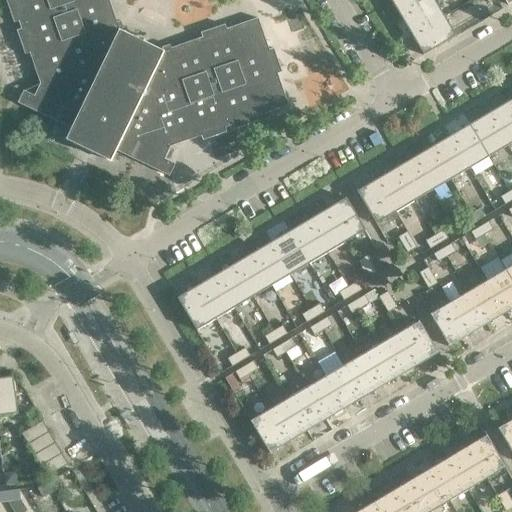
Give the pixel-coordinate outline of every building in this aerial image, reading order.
[(5,0),(6,0),(13,23),(18,21),(21,30),(17,32),(25,54),(29,53),(40,85),(34,97),(23,91),(18,103),(70,129),(65,140),(111,163),(116,151),(169,177),(175,165),(164,159),(169,147),(201,136),(203,141),(209,139),(226,133),(224,128),(233,125),(235,130),(257,122),(256,117),(288,106),(277,74),(281,72),(274,49),(269,51),(258,19),(225,30),(224,25),(201,33),(203,38),(163,52),(119,30),(108,0),(5,0)] [(430,0),(390,0),(401,18),(430,0)] [(444,17),(434,0),(430,0),(401,18),(412,36),(444,17)] [(456,36),(444,17),(412,36),(423,56),(456,36)] [(511,143),(511,111),(507,103),(488,114),(507,146),(511,143)] [(507,146),(488,114),(470,125),(489,157),(507,146)] [(489,157),(470,125),(451,136),(470,168),(489,157)] [(470,168),(451,136),(432,147),(451,180),(470,168)] [(451,180),(432,147),(413,158),(433,191),(451,180)] [(433,191),(413,158),(395,169),(414,202),(433,191)] [(414,202),(395,169),(376,180),(395,213),(414,202)] [(395,213),(376,180),(357,192),(376,224),(395,213)] [(511,201),(511,196),(509,192),(500,197),(505,205),(511,201)] [(365,231),(346,198),(327,210),(346,242),(365,231)] [(481,209),(472,214),(476,222),(485,217),(481,209)] [(346,242),(327,210),(308,221),(327,253),(346,242)] [(476,222),(472,214),(463,219),(467,227),(476,222)] [(327,253),(308,221),(289,232),(309,264),(327,253)] [(488,222),(480,227),(484,235),(493,230),(488,222)] [(484,235),(480,227),(471,233),(475,241),(484,235)] [(444,231),(435,236),(439,244),(448,239),(444,231)] [(309,264),(289,232),(271,243),(290,275),(309,264)] [(407,232),(398,238),(402,246),(412,240),(407,232)] [(439,244),(435,236),(426,242),(430,249),(439,244)] [(416,248),(412,240),(402,246),(407,253),(416,248)] [(290,275),(271,243),(252,254),(272,286),(290,275)] [(451,244),(442,249),(447,257),(456,252),(451,244)] [(447,257),(442,249),(433,255),(438,263),(447,257)] [(272,286),(252,254),(234,265),(253,297),(272,286)] [(371,264),(366,256),(357,261),(362,269),(371,264)] [(376,272),(371,264),(362,269),(367,277),(376,272)] [(253,297),(234,265),(215,276),(234,308),(253,297)] [(428,268),(427,269),(419,273),(424,281),(433,276),(428,268)] [(511,309),(511,282),(505,270),(486,281),(506,314),(511,309)] [(234,308),(215,276),(196,287),(216,319),(234,308)] [(437,284),(433,276),(424,281),(428,289),(437,284)] [(506,314),(486,281),(468,292),(487,325),(506,314)] [(357,282),(348,288),(353,296),(361,290),(357,282)] [(216,319),(196,287),(177,298),(196,331),(216,319)] [(353,296),(348,288),(339,293),(344,301),(353,296)] [(388,292),(379,297),(383,305),(392,300),(388,292)] [(487,325),(468,292),(449,303),(468,336),(487,325)] [(369,304),(365,296),(356,301),(360,309),(369,304)] [(397,308),(392,300),(383,305),(388,313),(397,308)] [(360,309),(356,301),(347,306),(351,314),(360,309)] [(468,336),(449,303),(430,315),(449,347),(468,336)] [(320,304),(311,310),(315,318),(324,312),(320,304)] [(315,318),(311,310),(302,315),(306,323),(315,318)] [(332,326),(327,318),(318,323),(323,331),(332,326)] [(438,353),(419,321),(399,333),(419,365),(438,353)] [(323,331),(318,323),(310,328),(314,336),(323,331)] [(282,326),(273,332),(278,340),(287,334),(282,326)] [(278,340),(273,332),(265,337),(269,345),(278,340)] [(419,365),(399,333),(381,344),(400,376),(419,365)] [(295,348),(290,340),(281,345),(286,353),(295,348)] [(400,376),(381,344),(362,355),(382,387),(400,376)] [(286,353),(281,345),(272,350),(277,358),(286,353)] [(245,348),(236,354),(241,362),(250,356),(245,348)] [(241,362),(236,354),(227,359),(232,367),(241,362)] [(382,387),(362,355),(344,366),(363,398),(382,387)] [(258,370),(253,362),(244,367),(249,375),(258,370)] [(363,398),(344,366),(325,377),(344,409),(363,398)] [(249,375),(244,367),(235,372),(240,380),(249,375)] [(13,377),(0,378),(0,415),(18,413),(13,377)] [(344,409),(325,377),(307,388),(326,420),(344,409)] [(326,420),(307,388),(288,399),(307,431),(326,420)] [(307,431),(288,399),(269,410),(289,442),(307,431)] [(289,442),(269,410),(250,421),(269,454),(289,442)] [(511,419),(497,429),(511,453),(511,419)] [(49,432),(43,421),(22,434),(28,444),(49,432)] [(55,442),(49,432),(28,444),(34,455),(55,442)] [(506,468),(487,435),(467,447),(486,479),(506,468)] [(62,453),(55,442),(34,455),(41,466),(62,453)] [(486,479),(467,447),(449,458),(468,490),(486,479)] [(68,464),(62,453),(41,466),(47,476),(68,464)] [(468,490),(449,458),(430,469),(449,501),(468,490)] [(430,511),(449,501),(430,469),(411,480),(430,511)] [(15,473),(4,474),(5,485),(17,483),(15,473)] [(64,485),(59,477),(48,483),(53,492),(64,485)] [(430,511),(411,480),(393,491),(405,511),(430,511)] [(53,492),(48,483),(38,489),(43,498),(53,492)] [(20,500),(19,490),(7,492),(9,502),(20,500)] [(405,511),(393,491),(374,502),(380,511),(405,511)] [(510,499),(506,491),(497,496),(501,504),(510,499)] [(0,502),(9,502),(7,492),(0,492),(0,502)] [(506,511),(511,508),(511,501),(510,499),(501,504),(505,511),(506,511)] [(380,511),(374,502),(356,511),(380,511)]
